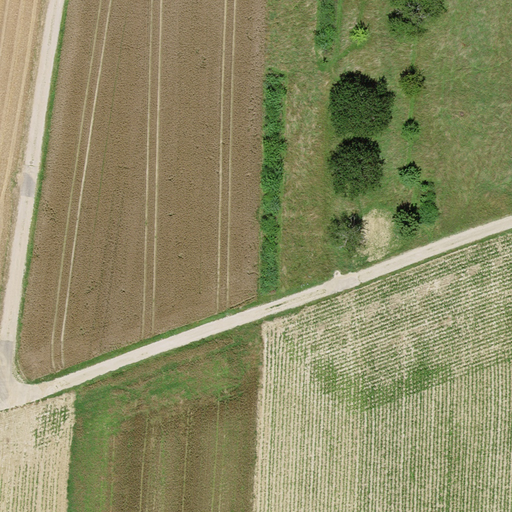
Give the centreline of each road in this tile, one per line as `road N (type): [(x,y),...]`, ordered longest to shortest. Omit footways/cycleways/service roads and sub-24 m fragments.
road 1 (track): [(511,223),(2,403)]
road 2 (track): [(2,403),(5,330),(55,0)]
